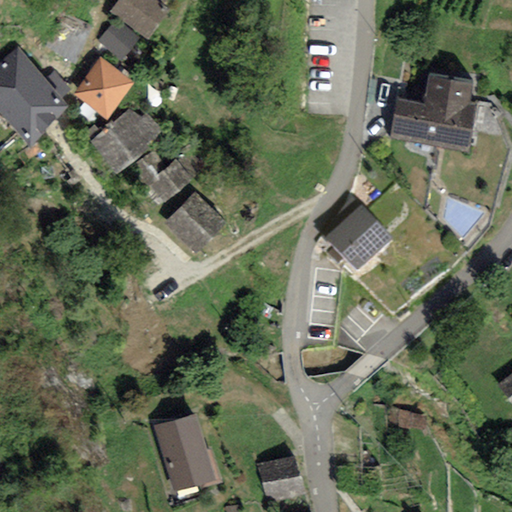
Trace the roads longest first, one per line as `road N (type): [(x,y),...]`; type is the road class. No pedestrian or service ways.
road 1 (unclassified): [(511,232),(446,301),(314,411),(327,511)]
road 2 (track): [(194,277),(335,201)]
